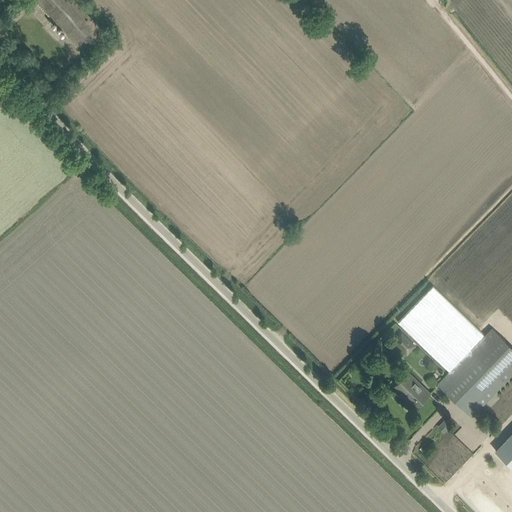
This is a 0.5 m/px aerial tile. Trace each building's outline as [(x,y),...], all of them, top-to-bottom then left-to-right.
[(35,0),(86,56),(108,37),(74,0),(35,0)] [(425,295),(398,322),(450,371),(445,376),(438,384),(472,416),(478,409),(505,381),(511,373),(511,346),(491,326),(484,334),(479,330),(433,286),(425,295)] [(400,331),(392,340),(406,354),(415,345),(400,331)] [(408,372),(395,385),(405,394),(403,397),(415,408),(422,401),(425,401),(427,398),(427,396),(428,395),(422,390),(424,387),(408,372)] [(511,433),(495,450),(511,466),(511,433)]
